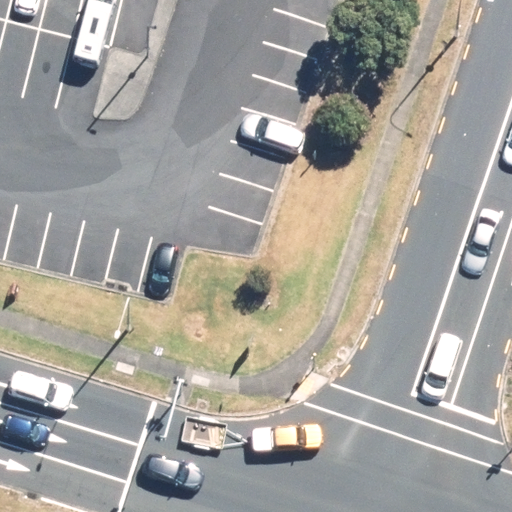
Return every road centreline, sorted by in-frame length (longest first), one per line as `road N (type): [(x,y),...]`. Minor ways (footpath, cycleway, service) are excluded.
road 1 (tertiary): [(511,105),(376,511)]
road 2 (primary): [(0,421),(297,511)]
